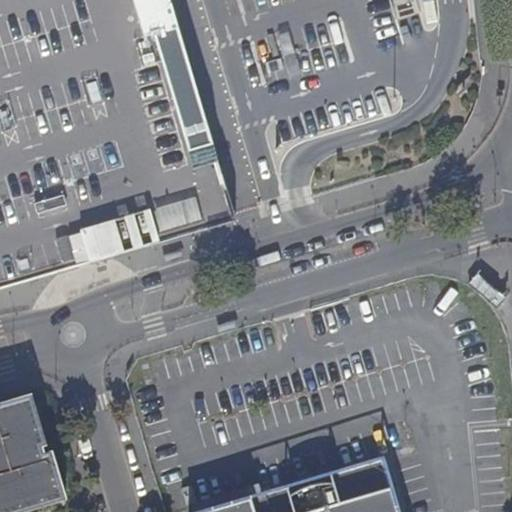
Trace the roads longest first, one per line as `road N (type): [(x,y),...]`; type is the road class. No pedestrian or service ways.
road 1 (unclassified): [(511,173),(112,297),(93,321)]
road 2 (unclassified): [(93,321),(124,328),(511,221)]
road 3 (residential): [(72,328),(123,511)]
